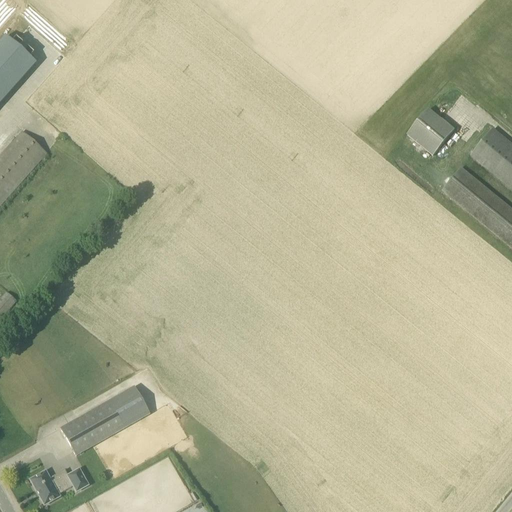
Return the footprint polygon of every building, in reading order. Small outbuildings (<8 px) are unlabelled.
[(0,102),(29,71),(23,66),(27,62),(21,56),(17,60),(12,56),(16,51),(10,46),(6,50),(0,45),(0,102)] [(433,158),(455,131),(428,109),(406,137),(433,158)] [(33,121),(0,156),(0,208),(58,143),(33,121)] [(511,145),(493,130),(485,140),(477,134),(472,140),(479,147),(472,156),(511,189),(511,211),(460,169),(442,191),(511,248),(511,145)] [(0,301),(0,319),(16,302),(6,294),(0,301)] [(60,430),(75,457),(149,416),(134,389),(60,430)] [(28,481),(44,508),(61,498),(59,495),(72,488),(76,494),(89,487),(79,469),(67,476),(64,471),(50,479),(45,471),(28,481)]
